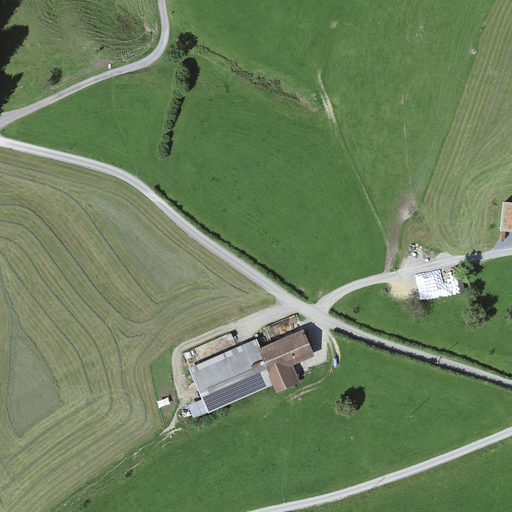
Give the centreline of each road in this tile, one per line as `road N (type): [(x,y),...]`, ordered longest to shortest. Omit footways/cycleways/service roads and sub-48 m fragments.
road 1 (track): [(511,381),(332,323),(193,233),(129,177),(0,141)]
road 2 (track): [(265,511),(363,487),(511,431)]
road 3 (track): [(164,0),(166,38),(158,53),(0,125)]
